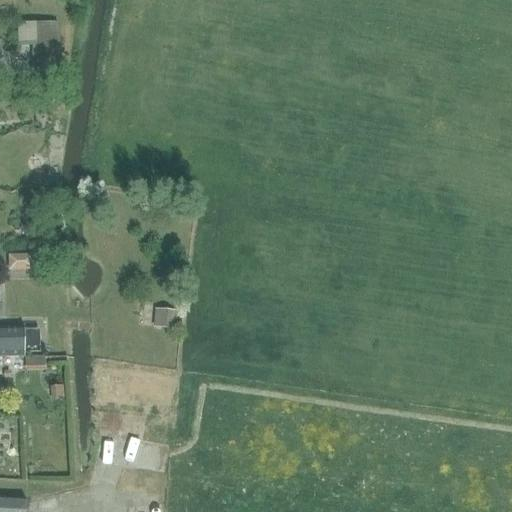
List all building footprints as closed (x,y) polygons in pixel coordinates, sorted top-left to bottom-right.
[(60,72),(58,23),(17,25),(18,52),(31,52),(31,73),(60,72)] [(0,327),(0,356),(24,356),(23,328),(0,327)] [(44,357),(24,358),(24,365),(24,367),(45,366),(44,357)] [(64,401),(63,386),(49,388),(51,402),(64,401)] [(0,511),(24,511),(25,501),(0,498),(0,511)]
